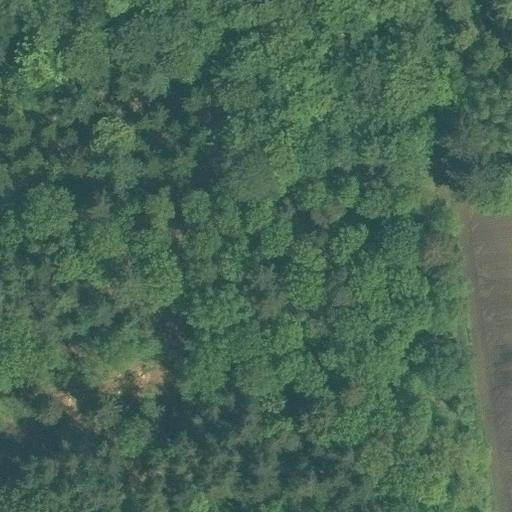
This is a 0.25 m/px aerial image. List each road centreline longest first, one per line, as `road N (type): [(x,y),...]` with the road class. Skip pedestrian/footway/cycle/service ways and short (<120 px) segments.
road 1 (track): [(0,189),(435,172),(511,160)]
road 2 (track): [(435,172),(411,0)]
